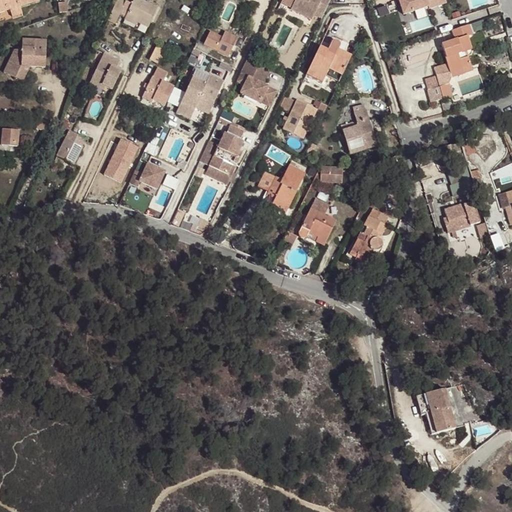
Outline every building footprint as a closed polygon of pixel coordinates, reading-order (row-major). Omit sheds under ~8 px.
[(20,6),(38,0),(37,0),(0,0),(0,12),(5,11),(4,7),(8,6),(10,12),(21,9),(20,6)] [(136,21),(149,27),(158,8),(139,0),(133,0),(131,5),(125,2),(124,4),(117,1),(108,20),(116,24),(120,13),(127,17),(136,21)] [(321,19),(330,0),(320,0),(320,1),(318,0),(295,0),(291,10),(312,20),(314,15),(321,19)] [(445,0),(392,0),(397,17),(407,14),(412,32),(431,27),(426,9),(446,3),(445,0)] [(22,14),(21,9),(10,12),(12,17),(22,14)] [(135,25),(136,21),(127,17),(126,20),(135,25)] [(468,25),(451,31),(454,41),(440,45),(444,58),(446,64),(433,69),(436,77),(425,81),(429,91),(427,92),(431,103),(452,96),(448,85),(451,78),(472,71),(468,57),(463,59),(461,53),(466,52),(472,50),(467,36),(471,34),(468,25)] [(236,36),(222,31),(220,36),(207,30),(200,46),(227,57),(236,36)] [(22,51),(14,50),(4,73),(15,78),(21,67),(29,67),(45,68),(46,41),(22,40),(22,51)] [(338,50),(344,53),(349,44),(340,40),(338,43),(339,43),(339,45),(340,45),(340,46),(340,47),(339,48),(338,50)] [(319,47),(306,75),(322,83),(326,76),(329,70),(342,76),(351,56),(344,53),(338,50),(339,48),(340,47),(340,46),(340,45),(339,45),(339,43),(338,43),(338,42),(337,42),(336,41),(335,41),(334,41),(333,41),(333,42),(332,42),(332,43),(331,43),(331,44),(328,51),(319,47)] [(149,60),(159,65),(166,50),(156,46),(149,60)] [(104,54),(98,65),(119,76),(120,72),(115,69),(119,62),(104,54)] [(240,75),(247,79),(244,86),(240,94),(260,103),(260,102),(271,107),(278,92),(264,86),(261,84),(267,70),(247,62),(240,75)] [(112,90),(119,76),(98,65),(89,84),(104,90),(105,87),(112,90)] [(29,67),(21,67),(15,78),(23,82),(29,67)] [(165,106),(173,88),(163,82),(167,73),(157,68),(148,86),(146,84),(144,88),(147,89),(142,98),(152,103),(153,101),(165,106)] [(209,115),(223,83),(196,70),(180,104),(194,111),(195,108),(209,115)] [(271,72),(267,70),(261,84),(264,86),(271,72)] [(329,70),(326,76),(338,82),(342,76),(329,70)] [(247,79),(240,75),(237,83),(244,86),(247,79)] [(283,130),(303,139),(316,110),(297,100),(283,130)] [(190,120),(194,111),(180,104),(176,113),(190,120)] [(350,156),(381,145),(377,134),(374,135),(372,131),(366,110),(364,110),(362,106),(352,109),(356,123),(341,128),(350,156)] [(223,112),(220,118),(231,123),(234,117),(223,112)] [(239,140),(245,129),(231,123),(226,134),(224,134),(205,176),(223,184),(232,165),(236,167),(239,158),(236,157),(239,151),(243,142),(239,140)] [(17,147),(19,131),(3,130),(1,145),(17,147)] [(86,139),(69,131),(56,157),(57,158),(63,161),(74,166),(80,153),(78,152),(80,147),(82,148),(86,139)] [(116,139),(101,176),(121,184),(136,147),(116,139)] [(470,154),(477,151),(472,140),(465,143),(470,154)] [(272,144),(267,155),(286,164),(292,154),(272,144)] [(61,166),(63,161),(57,158),(54,163),(61,166)] [(295,192),(303,173),(293,169),(295,165),(290,163),(288,166),(281,180),(278,179),(271,194),(268,193),(262,205),(270,209),(271,207),(285,214),(295,192)] [(135,171),(129,184),(137,188),(139,182),(156,190),(164,173),(147,165),(143,175),(135,171)] [(447,171),(452,185),(465,181),(459,166),(447,171)] [(306,167),(303,173),(310,177),(313,170),(306,167)] [(342,169),(320,168),(320,183),(341,184),(342,169)] [(258,187),(268,193),(271,194),(278,179),(265,173),(258,187)] [(461,186),(451,190),(453,197),(463,193),(461,186)] [(511,191),(499,195),(502,208),(505,207),(510,226),(511,225),(511,191)] [(299,233),(298,233),(298,234),(298,236),(299,237),(299,238),(300,239),(301,239),(302,239),(303,239),(304,239),(305,238),(306,237),(309,233),(318,237),(315,242),(324,246),(336,222),(324,216),(329,206),(315,199),(299,233)] [(480,223),(473,202),(466,205),(464,200),(459,201),(461,206),(444,211),(446,219),(450,232),(480,223)] [(377,240),(375,240),(377,235),(380,237),(386,226),(384,225),(387,218),(373,210),(351,251),(357,255),(356,258),(366,263),(372,251),(374,252),(376,252),(377,251),(379,251),(380,250),(381,248),(381,247),(381,245),(381,244),(380,242),(379,241),(378,241),(378,240),(377,240)] [(495,249),(509,244),(504,232),(490,237),(495,249)] [(288,233),(284,242),(291,246),(296,237),(288,233)] [(309,233),(306,237),(315,242),(318,237),(309,233)] [(455,428),(445,389),(416,397),(421,416),(426,414),(431,435),(455,428)]
